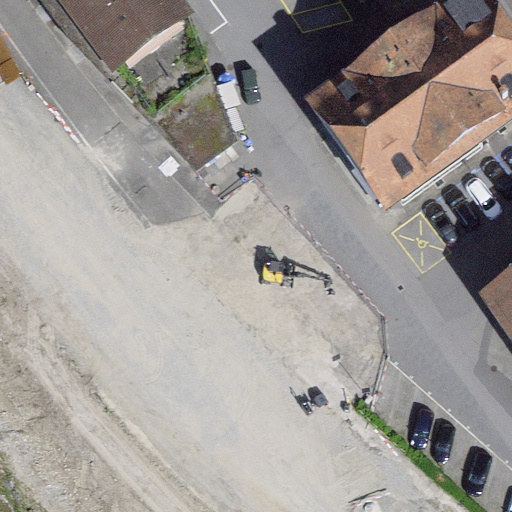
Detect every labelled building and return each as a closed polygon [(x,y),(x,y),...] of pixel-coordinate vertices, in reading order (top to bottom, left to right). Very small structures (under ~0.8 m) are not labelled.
[(188,0),(44,0),(107,82),(187,22),(199,13),(188,0)] [(511,133),(511,36),(487,0),(483,0),(313,117),(385,221),(394,215),(511,133)] [(187,22),(107,82),(151,123),(202,79),(187,22)] [(345,350),(382,317),(258,182),(222,215),(345,350)] [(511,276),(480,300),(511,344),(511,276)]
